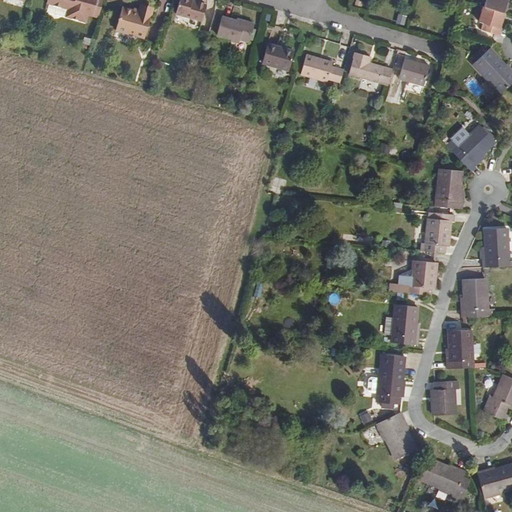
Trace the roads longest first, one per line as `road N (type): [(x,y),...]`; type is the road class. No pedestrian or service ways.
road 1 (track): [(358,511),(0,387)]
road 2 (residential): [(511,431),(483,449),(423,429),(411,417),(483,203)]
road 3 (residential): [(311,10),(443,51)]
